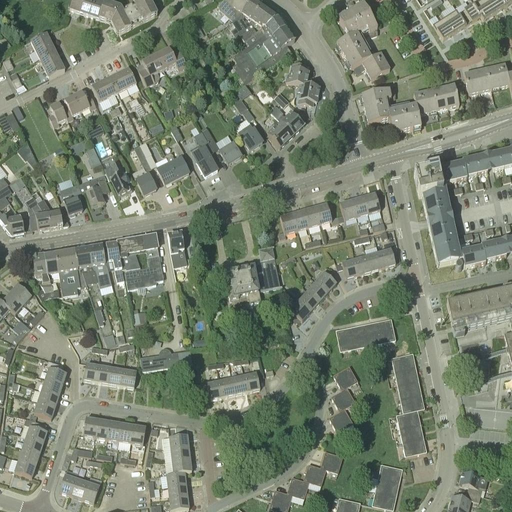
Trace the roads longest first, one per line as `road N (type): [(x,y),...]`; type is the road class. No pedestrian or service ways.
road 1 (tertiary): [(0,251),(159,223),(362,165)]
road 2 (residential): [(38,511),(77,407),(202,423)]
road 3 (residential): [(428,511),(448,444),(416,280)]
road 4 (residential): [(0,111),(157,31),(168,11),(187,0)]
road 5 (residential): [(214,507),(280,475),(310,445),(319,397),(298,368)]
road 6 (residential): [(298,368),(338,307),(416,280)]
road 7 (residential): [(362,165),(335,80),(304,28)]
road 8 (tertiary): [(391,157),(511,119)]
road 9 (residential): [(416,280),(391,157)]
